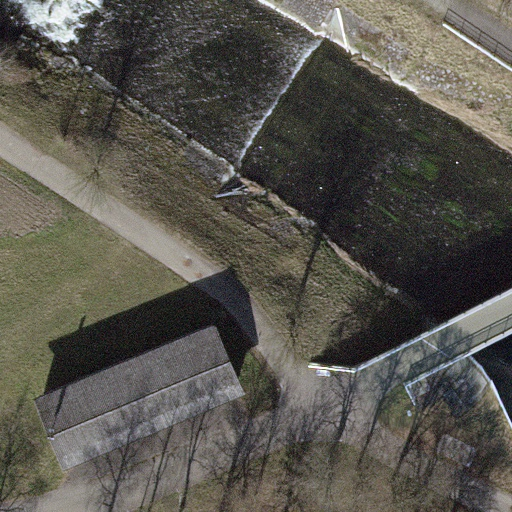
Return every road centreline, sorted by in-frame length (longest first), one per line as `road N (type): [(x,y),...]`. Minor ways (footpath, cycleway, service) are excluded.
road 1 (track): [(0,138),(235,293),(323,408)]
road 2 (track): [(323,408),(46,511)]
road 3 (track): [(323,408),(511,310)]
road 4 (track): [(508,511),(323,408)]
